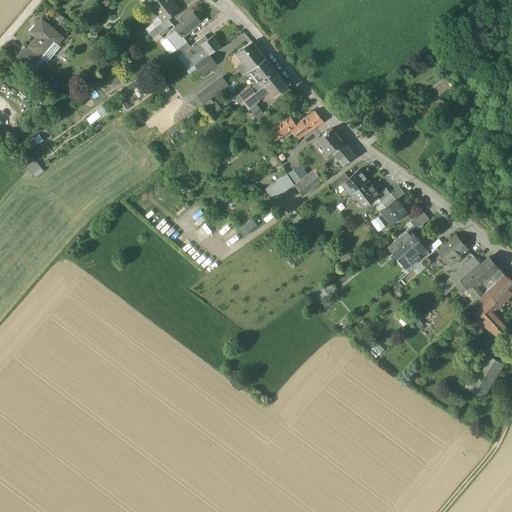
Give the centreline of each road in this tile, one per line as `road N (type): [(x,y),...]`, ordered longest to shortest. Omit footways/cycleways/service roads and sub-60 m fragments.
road 1 (tertiary): [(220,0),(364,152),(511,261)]
road 2 (track): [(511,405),(498,442),(442,511)]
